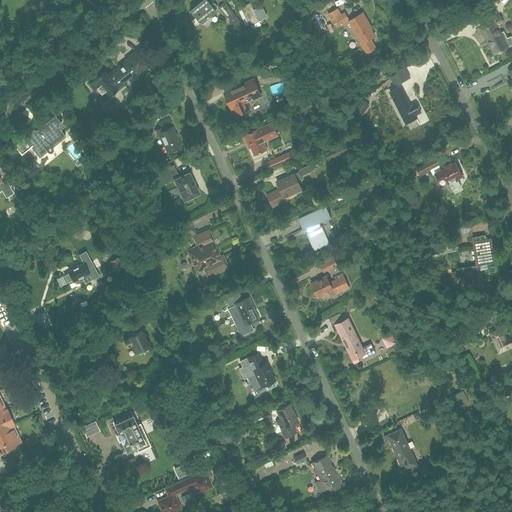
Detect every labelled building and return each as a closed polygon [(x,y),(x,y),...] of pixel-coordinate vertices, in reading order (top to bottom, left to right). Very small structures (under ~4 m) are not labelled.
[(203,0),(191,10),(189,12),(195,19),(193,21),(196,26),(201,22),(202,24),(210,18),(209,16),(216,10),(218,9),(218,6),(215,3),(212,3),(211,4),(208,0),(203,0)] [(220,7),(243,37),(247,34),(244,29),(246,28),(225,2),(220,7)] [(241,7),(249,26),(259,21),(250,2),(241,7)] [(328,14),(336,27),(343,22),(350,18),(346,12),(342,14),(337,7),(328,14)] [(362,12),(349,21),(362,42),(361,43),(367,53),(376,47),(370,38),(375,35),(368,24),(369,23),(362,12)] [(504,31),(501,32),(500,32),(498,27),(501,26),(499,23),(504,21),(501,15),(481,25),(495,53),(508,47),(511,44),(511,38),(511,36),(507,38),(504,31)] [(147,63),(137,51),(138,51),(137,50),(126,59),(126,60),(127,59),(127,60),(121,65),(122,66),(118,69),(117,67),(107,75),(104,71),(89,84),(93,89),(98,96),(99,96),(102,101),(103,101),(118,89),(117,87),(147,63)] [(265,82),(280,78),(279,69),(263,73),(265,82)] [(418,79),(424,76),(420,69),(409,75),(418,89),(422,86),(418,79)] [(398,70),(383,78),(388,88),(404,80),(398,70)] [(233,87),(223,91),(227,100),(230,108),(232,107),(233,106),(235,110),(237,114),(243,111),(249,109),(247,105),(246,102),(253,98),(261,95),(256,84),(253,78),(245,81),(239,84),(233,87)] [(258,86),(260,92),(268,89),(266,83),(258,86)] [(417,118),(415,115),(421,112),(416,103),(410,106),(400,86),(390,91),(407,124),(417,118)] [(313,95),(297,103),(302,113),(318,105),(313,95)] [(370,104),(363,99),(354,111),(361,116),(370,104)] [(33,128),(13,144),(20,153),(30,145),(32,147),(31,148),(33,151),(34,150),(36,152),(43,147),(46,150),(46,151),(47,151),(47,152),(48,152),(49,152),(50,152),(51,151),(52,150),(52,149),(52,148),(52,147),(51,147),(50,145),(63,135),(64,136),(57,127),(56,125),(59,122),(54,115),(34,130),(33,128)] [(136,125),(139,133),(150,128),(146,121),(136,125)] [(272,122),(258,129),(244,135),(250,147),(251,147),(254,154),(266,149),(264,143),(278,136),(272,122)] [(168,152),(181,146),(172,126),(162,131),(161,127),(156,130),(163,144),(164,143),(168,152)] [(329,161),(357,148),(352,137),(324,150),(329,161)] [(105,151),(109,160),(122,154),(117,145),(105,151)] [(281,156),(266,162),(270,170),(284,163),(281,156)] [(424,165),(418,168),(421,174),(427,171),(441,164),(438,158),(424,165)] [(460,185),(457,178),(463,175),(455,162),(451,165),(450,162),(444,166),(446,168),(435,174),(438,179),(444,176),(448,183),(452,189),(460,185)] [(300,171),(295,173),(277,181),(281,189),(276,191),(276,190),(267,194),(273,207),(285,201),(283,198),(302,189),(298,180),(303,177),(302,175),(314,170),(312,163),(299,169),(300,171)] [(174,164),(153,174),(159,186),(175,179),(178,186),(176,187),(179,193),(181,192),(184,199),(199,193),(189,172),(180,177),(174,164)] [(379,176),(369,181),(376,194),(385,190),(379,176)] [(5,180),(0,182),(0,190),(4,197),(12,193),(5,180)] [(14,195),(20,205),(30,199),(25,189),(14,195)] [(326,205),(299,217),(304,229),(306,228),(308,232),(307,232),(315,249),(329,242),(322,226),(321,227),(319,222),(331,217),(326,205)] [(67,216),(60,219),(65,230),(71,226),(67,216)] [(189,218),(174,225),(179,236),(194,229),(189,218)] [(57,233),(52,222),(44,226),(49,237),(57,233)] [(454,230),(455,235),(472,232),(470,222),(455,230),(455,229),(454,230)] [(196,272),(205,268),(209,275),(228,266),(223,255),(218,257),(211,240),(213,239),(209,230),(194,237),(197,244),(186,250),(196,272)] [(485,235),(472,237),(477,265),(461,268),(461,270),(452,271),(452,276),(462,274),(463,285),(480,282),(479,272),(482,272),(480,264),(495,262),(491,238),(486,239),(485,235)] [(442,242),(428,244),(430,256),(431,256),(430,255),(457,250),(458,251),(456,238),(455,238),(442,241),(442,242)] [(334,250),(337,256),(348,251),(345,245),(334,250)] [(68,272),(63,275),(67,282),(72,279),(72,280),(81,276),(85,282),(98,275),(85,250),(78,254),(82,263),(67,271),(68,272)] [(324,272),(337,265),(334,257),(320,264),(324,272)] [(115,272),(123,268),(117,258),(109,262),(115,272)] [(335,277),(336,279),(330,282),(326,275),(311,283),(318,297),(332,290),(334,295),(350,287),(342,273),(335,277)] [(248,297),(234,303),(227,306),(235,324),(241,336),(253,330),(249,322),(258,318),(248,297)] [(113,313),(108,302),(97,308),(102,318),(113,313)] [(463,319),(469,333),(486,325),(481,312),(463,319)] [(374,350),(371,343),(364,346),(349,317),(332,325),(335,331),(337,330),(352,360),(360,356),(361,359),(375,352),(374,350)] [(511,335),(507,338),(501,325),(488,330),(498,354),(511,348),(511,346),(511,345),(511,335)] [(399,326),(390,330),(394,339),(403,335),(399,326)] [(138,353),(150,347),(141,330),(137,331),(126,336),(122,338),(126,346),(130,344),(134,352),(137,351),(138,353)] [(229,349),(226,344),(217,348),(220,353),(229,349)] [(242,366),(238,368),(243,378),(247,376),(256,395),(266,390),(272,387),(270,382),(274,380),(270,373),(271,372),(268,366),(262,369),(254,353),(239,361),(242,366)] [(207,377),(217,372),(213,364),(203,370),(207,377)] [(407,381),(403,374),(401,376),(396,366),(381,374),(395,402),(411,394),(405,382),(407,381)] [(185,381),(161,392),(165,401),(190,390),(185,381)] [(434,391),(438,399),(451,393),(447,385),(434,391)] [(463,390),(448,397),(453,408),(468,401),(463,390)] [(0,450),(20,442),(12,424),(14,423),(7,408),(5,409),(0,398),(0,450)] [(297,432),(293,424),(298,422),(289,403),(276,409),(280,418),(275,420),(284,438),(297,432)] [(255,420),(269,413),(266,407),(252,414),(255,420)] [(118,433),(117,433),(121,442),(122,442),(126,451),(144,442),(132,415),(114,423),(118,433)] [(227,427),(214,432),(220,445),(233,439),(227,427)] [(401,465),(405,463),(407,469),(418,464),(415,458),(416,458),(402,428),(384,436),(387,441),(389,440),(401,465)] [(306,458),(303,452),(293,457),(296,463),(306,458)] [(340,486),(338,482),(339,481),(327,455),(312,462),(320,479),(314,482),(319,492),(328,487),(330,491),(340,486)] [(500,468),(511,463),(509,457),(498,462),(500,468)] [(262,464),(266,472),(275,468),(272,460),(262,464)] [(223,462),(212,467),(217,477),(227,472),(223,462)] [(164,488),(168,496),(157,501),(162,511),(171,511),(179,509),(173,495),(192,487),(195,494),(213,487),(205,469),(164,488)] [(236,485),(232,476),(226,479),(228,485),(231,484),(232,488),(229,489),(233,498),(240,495),(236,486),(236,485)] [(0,502),(0,511),(2,511),(10,509),(6,499),(0,502)]
